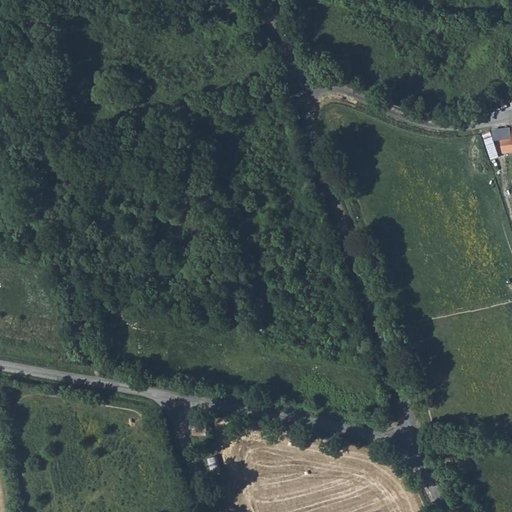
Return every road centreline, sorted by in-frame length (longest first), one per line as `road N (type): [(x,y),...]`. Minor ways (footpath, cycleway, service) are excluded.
road 1 (unclassified): [(406,450),(405,416),(300,91)]
road 2 (unclassified): [(406,450),(345,429),(182,398)]
road 3 (unclassified): [(300,91),(356,94),(438,126),(511,114)]
road 4 (unclassified): [(182,398),(0,365)]
road 5 (track): [(65,208),(98,381)]
